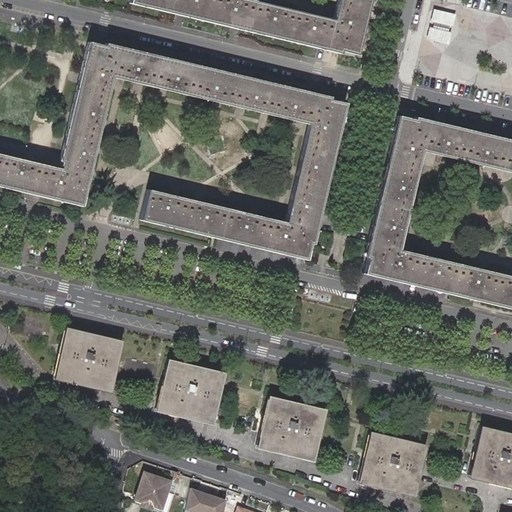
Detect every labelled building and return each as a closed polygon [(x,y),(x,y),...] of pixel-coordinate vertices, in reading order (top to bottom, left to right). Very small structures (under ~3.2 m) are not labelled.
[(132,0),(132,3),(347,53),(348,48),(354,50),(355,46),(366,0),(338,0),(334,19),(251,0),(132,0)] [(370,0),(366,0),(355,46),(359,47),(370,0)] [(457,14),(435,8),(432,21),(436,22),(435,27),(431,26),(428,38),(450,44),(453,32),(449,31),(450,25),(454,26),(457,14)] [(62,157),(65,158),(93,43),(90,42),(62,157)] [(0,186),(84,206),(114,79),(310,124),(286,223),(148,192),(141,220),(307,259),(311,245),(345,101),(331,98),(105,46),(93,43),(65,158),(62,171),(0,156),(0,186)] [(106,43),(105,46),(331,98),(332,94),(106,43)] [(348,102),(345,101),(311,245),(314,246),(348,102)] [(363,259),(368,260),(401,117),(398,116),(363,259)] [(365,272),(511,306),(511,277),(398,251),(421,151),(511,172),(511,143),(401,117),(368,260),(365,272)] [(84,206),(0,186),(0,189),(83,209),(84,206)] [(307,259),(141,220),(141,223),(307,261),(307,259)] [(68,329),(55,382),(111,395),(123,343),(68,329)] [(170,361),(157,414),(214,428),(226,373),(170,361)] [(258,451),(316,464),(328,411),(271,397),(258,451)] [(481,428),(478,439),(468,481),(511,490),(511,435),(483,429),(481,428)] [(371,434),(359,486),(416,499),(428,448),(371,434)] [(162,481),(138,473),(130,498),(139,500),(155,505),(159,491),(162,481)] [(221,511),(224,500),(188,488),(183,510),(187,511),(221,511)] [(166,494),(159,491),(155,505),(139,500),(137,504),(161,511),(166,494)]
